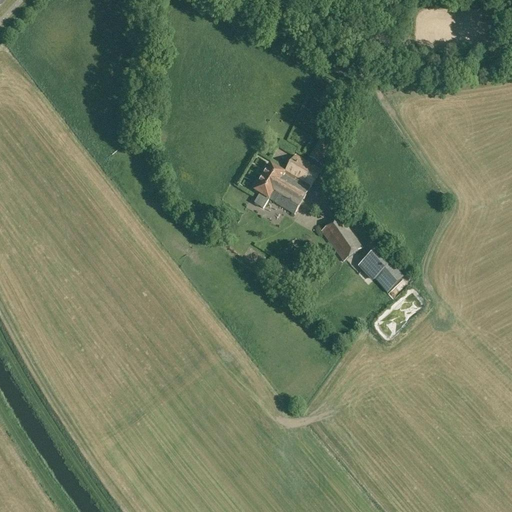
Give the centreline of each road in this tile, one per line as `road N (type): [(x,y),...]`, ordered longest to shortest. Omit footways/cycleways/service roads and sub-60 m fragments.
road 1 (track): [(511,55),(436,77),(376,78),(214,0)]
road 2 (track): [(0,336),(111,511)]
